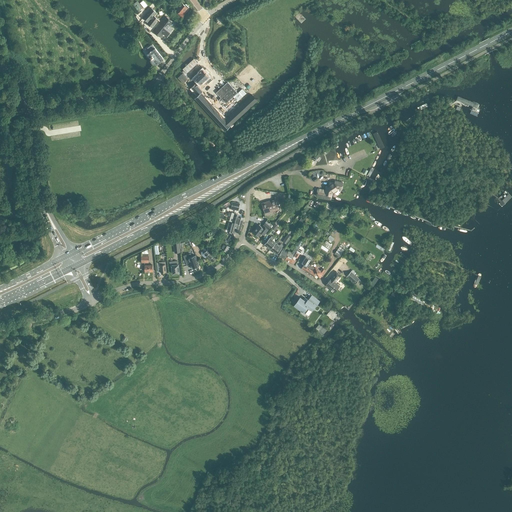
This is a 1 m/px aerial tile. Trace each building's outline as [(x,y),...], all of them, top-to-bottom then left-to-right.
[(181,3),(174,12),(182,18),(185,14),(183,13),(188,8),(181,3)] [(143,17),(143,18),(148,23),(154,16),(157,13),(151,8),(143,17)] [(151,20),(148,24),(152,28),(159,19),(154,16),(151,20)] [(173,22),(166,16),(153,32),(161,37),(164,33),(167,36),(173,29),(170,26),(173,22)] [(152,44),(148,48),(151,51),(148,54),(151,58),(150,59),(154,64),(155,63),(156,65),(164,59),(163,58),(160,54),(155,48),(153,46),(152,44)] [(223,55),(223,57),(232,56),(232,52),(232,46),(224,47),(224,55),(223,55)] [(196,84),(191,88),(198,95),(195,98),(225,131),(259,101),(253,94),(226,119),(201,92),(203,91),(198,86),(206,80),(209,83),(212,80),(209,76),(210,76),(204,69),(194,78),(198,82),(196,84)] [(228,82),(216,93),(221,98),(219,100),(221,101),(222,100),(226,103),(238,93),(228,82)] [(479,104),(457,96),(456,100),(472,106),(473,107),(477,108),(479,104)] [(412,112),(403,118),(405,121),(414,115),(412,112)] [(377,132),(373,133),(380,150),(384,148),(377,132)] [(342,189),(344,182),(335,180),(334,182),(330,182),(329,182),(328,186),(326,186),(325,190),(318,189),(317,196),(331,199),(331,196),(331,195),(333,196),(334,196),(335,196),(336,195),(336,196),(337,196),(336,196),(337,195),(338,195),(339,194),(340,194),(339,193),(340,193),(340,192),(341,191),(341,190),(341,189),(342,189)] [(511,196),(509,193),(499,204),(502,207),(511,196)] [(283,195),(276,194),(275,198),(275,200),(268,202),(268,201),(262,203),(265,212),(266,214),(271,213),(270,210),(278,208),(275,201),(282,202),(283,195)] [(240,204),(233,202),(231,209),(239,210),(240,204)] [(239,215),(232,213),(230,221),(232,222),(242,225),(244,217),(239,216),(239,215)] [(242,225),(232,222),(232,223),(229,222),(227,230),(235,233),(235,232),(239,233),(240,233),(242,225)] [(259,224),(253,232),(258,236),(261,233),(264,235),(271,226),(266,222),(264,224),(264,225),(263,225),(262,227),(259,224)] [(233,237),(228,234),(225,239),(224,238),(219,246),(228,252),(231,247),(224,243),(225,241),(228,244),(233,237)] [(183,236),(180,237),(180,243),(189,241),(187,235),(185,236),(183,236)] [(276,243),(276,242),(276,243),(273,240),(274,238),(272,236),(270,238),(264,244),(270,249),(276,243)] [(276,243),(270,249),(271,249),(277,254),(282,248),(283,246),(281,244),(279,246),(276,243)] [(283,249),(279,256),(285,259),(287,255),(293,258),(299,248),(300,247),(297,246),(293,253),(290,252),(290,253),(283,249)] [(218,257),(209,248),(205,252),(203,250),(201,252),(201,254),(205,258),(207,256),(213,262),(218,257)] [(297,258),(300,254),(301,254),(303,251),(302,250),(299,248),(293,258),(287,255),(285,259),(291,262),(293,263),(295,259),(294,259),(295,257),(297,258)] [(191,253),(184,256),(187,266),(190,265),(192,269),(199,266),(196,255),(192,256),(191,253)] [(311,260),(306,257),(302,263),(304,265),(302,268),(307,272),(309,268),(307,267),(308,267),(307,266),(311,260)] [(166,272),(165,261),(158,262),(158,266),(160,266),(161,273),(166,272)] [(178,264),(178,261),(169,262),(170,266),(172,266),(173,274),(180,273),(179,264),(178,264)] [(314,268),(309,264),(308,267),(307,267),(309,268),(307,272),(314,277),(316,275),(320,278),(325,270),(322,268),(320,270),(315,267),(314,268)] [(336,282),(341,275),(336,271),(331,278),(331,279),(326,285),(335,292),(340,286),(336,282)] [(360,278),(351,271),(347,276),(356,283),(360,278)] [(320,301),(312,295),(309,300),(308,299),(307,302),(301,297),(295,305),(298,308),(300,306),(302,308),(301,310),(306,313),(309,308),(310,309),(312,310),(314,308),(316,305),(320,301)] [(421,305),(424,300),(415,295),(412,300),(419,304),(419,303),(421,305)] [(333,320),(337,314),(332,310),(331,309),(327,315),(333,320)]
